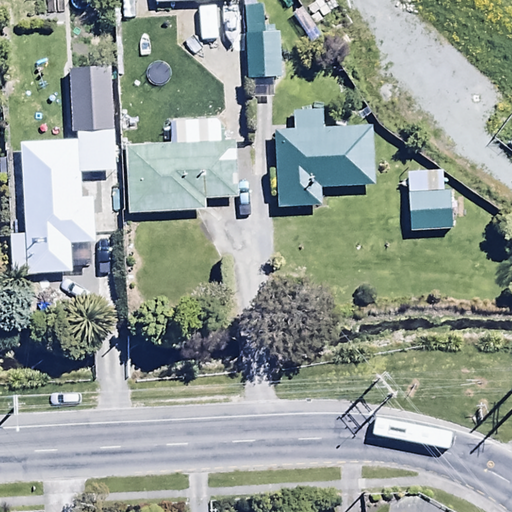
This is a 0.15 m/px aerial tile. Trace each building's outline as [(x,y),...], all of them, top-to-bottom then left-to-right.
[(279,81),(278,32),(261,32),(260,10),(243,11),(244,82),(279,81)] [(75,145),(75,156),(120,155),(118,86),(73,87),(75,145)] [(288,116),(289,134),(271,135),(275,212),(320,210),(319,192),(372,189),(369,130),(322,133),(321,115),(288,116)] [(202,201),(235,200),(233,146),(218,146),(218,124),(168,126),(168,148),(124,150),(127,218),(203,216),(202,201)] [(75,156),(75,145),(19,146),(21,278),(70,277),(69,247),(92,246),(91,204),(76,204),(75,156)] [(440,194),(439,174),(406,175),(408,234),(450,233),(449,193),(440,194)]
